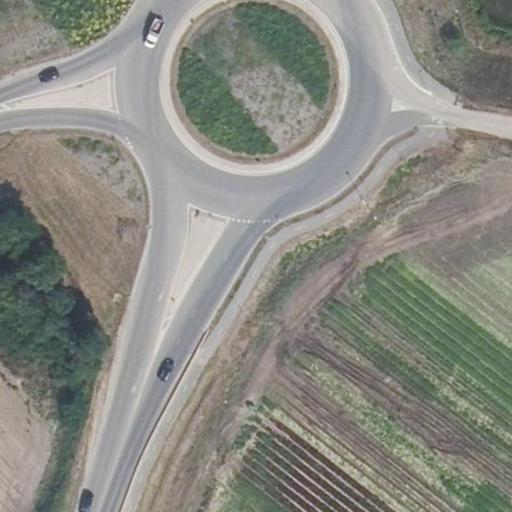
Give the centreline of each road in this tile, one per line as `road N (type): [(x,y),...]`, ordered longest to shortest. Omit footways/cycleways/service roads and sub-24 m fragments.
road 1 (secondary): [(174,155),(162,260),(95,511)]
road 2 (secondary): [(102,511),(192,309),(267,190)]
road 3 (secondary): [(267,190),(304,180),(335,157),(363,111),(361,45),(330,0)]
road 4 (tertiary): [(0,116),(48,109),(151,119)]
road 5 (tertiary): [(146,60),(0,100)]
